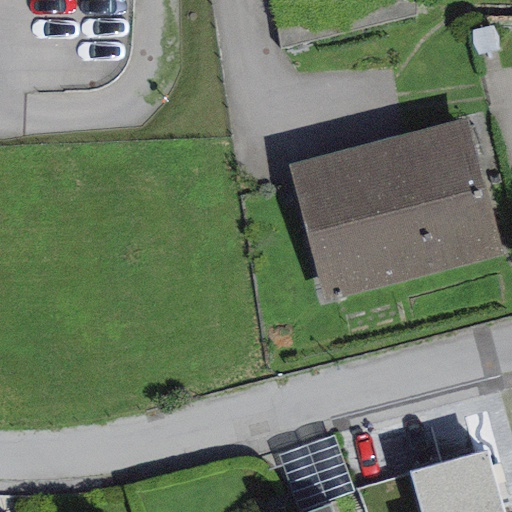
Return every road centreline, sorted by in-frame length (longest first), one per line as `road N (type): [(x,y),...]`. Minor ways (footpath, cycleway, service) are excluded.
road 1 (residential): [(0,458),(156,439),(511,351)]
road 2 (unknown): [(167,0),(169,21),(151,65),(123,90),(73,103),(0,105)]
